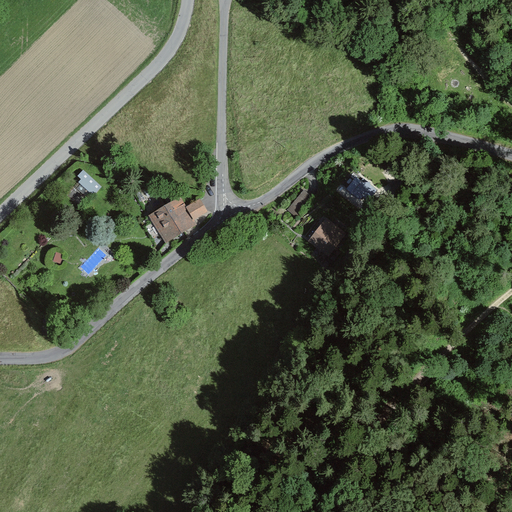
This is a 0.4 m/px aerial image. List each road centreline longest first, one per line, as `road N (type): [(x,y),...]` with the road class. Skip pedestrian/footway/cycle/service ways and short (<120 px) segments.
road 1 (unclassified): [(227,221),(325,158),(375,138),(422,136),(511,162)]
road 2 (unclassified): [(189,0),(175,47),(0,213)]
road 3 (track): [(511,297),(462,334),(332,511)]
road 4 (unclassified): [(0,358),(50,357),(74,347),(227,221)]
road 5 (unclassified): [(226,0),(227,221)]
